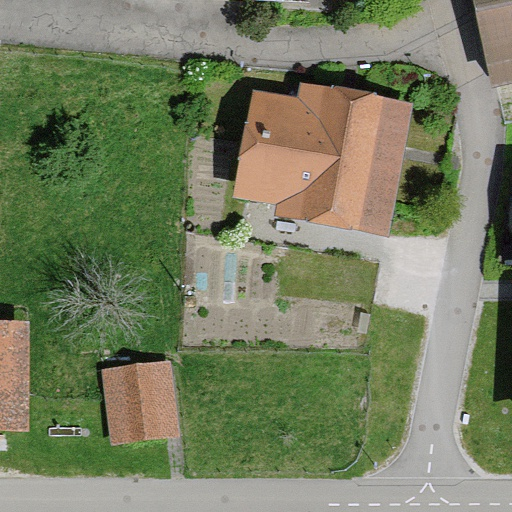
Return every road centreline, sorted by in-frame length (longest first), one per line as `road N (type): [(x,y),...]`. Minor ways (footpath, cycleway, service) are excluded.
road 1 (residential): [(461,52),(0,29)]
road 2 (residential): [(461,52),(478,190),(418,490)]
road 3 (residential): [(0,498),(418,490)]
